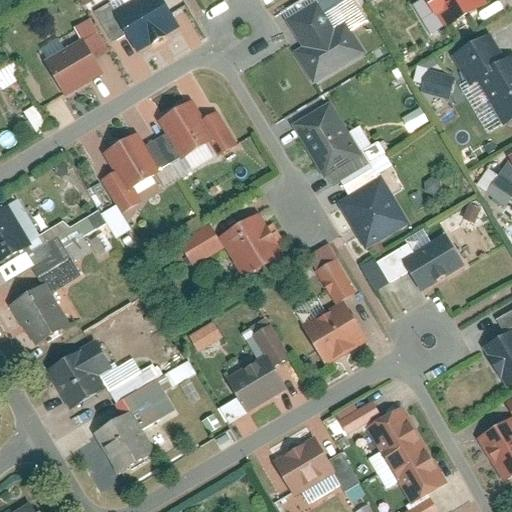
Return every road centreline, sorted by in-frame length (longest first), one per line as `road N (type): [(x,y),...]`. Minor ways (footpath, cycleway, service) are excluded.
road 1 (residential): [(394,346),(105,511)]
road 2 (residential): [(209,35),(0,157)]
road 3 (residential): [(209,35),(307,213)]
road 4 (residential): [(394,346),(486,511)]
